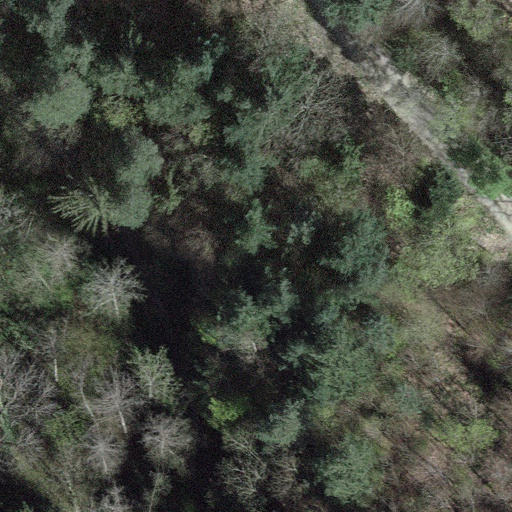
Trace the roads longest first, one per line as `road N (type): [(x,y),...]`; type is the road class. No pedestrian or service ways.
road 1 (track): [(209,511),(169,359),(125,262),(73,181),(0,96)]
road 2 (track): [(330,0),(511,214)]
